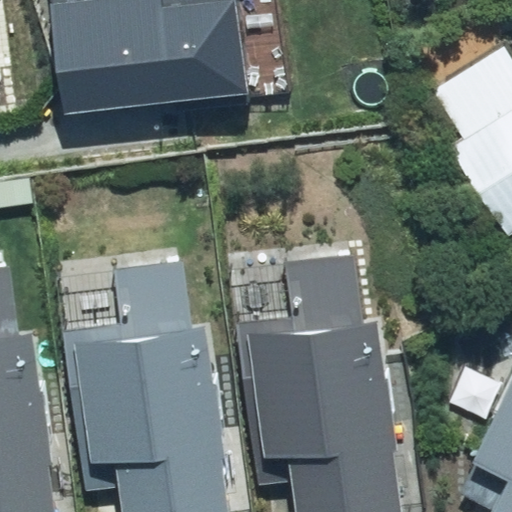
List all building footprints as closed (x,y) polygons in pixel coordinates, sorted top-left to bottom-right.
[(59,0),(71,91),(180,77),(182,93),(255,82),(253,64),(255,64),(247,0),(59,0)] [(511,198),(511,95),(463,128),(511,198)] [(404,426),(385,294),(255,313),(272,434),(296,431),(308,511),(356,511),(401,505),(399,426),(404,426)] [(228,511),(238,511),(212,303),(83,320),(98,440),(121,437),(131,511),(228,511)] [(60,439),(43,304),(0,309),(0,511),(66,511),(57,439),(60,439)] [(511,511),(511,374),(480,439),(511,454),(511,466),(489,511),(511,511)]
